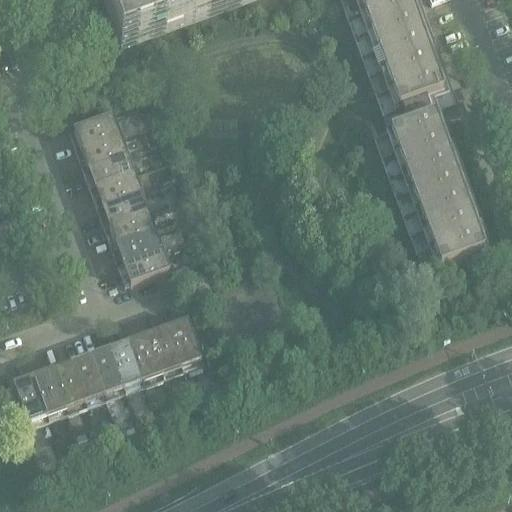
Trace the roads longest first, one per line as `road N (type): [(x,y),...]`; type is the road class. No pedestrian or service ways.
road 1 (primary): [(511,374),(394,422),(230,511)]
road 2 (primary): [(247,511),(511,409)]
road 3 (residential): [(0,97),(15,92),(74,254),(0,280)]
